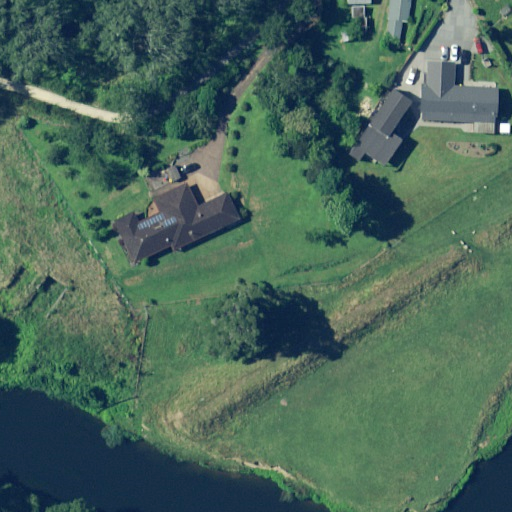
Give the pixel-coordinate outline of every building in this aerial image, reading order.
[(408,0),(387,0),(380,48),(395,50),(399,22),(405,23),(408,0)] [(363,8),(348,9),(348,18),(354,18),(354,33),(363,33),(363,8)] [(349,31),(337,34),(339,44),(351,41),(349,31)] [(451,64),(423,63),(422,85),(418,85),(416,120),(470,123),(469,134),(489,135),(492,88),(449,85),(451,64)] [(345,156),(355,163),(360,154),(379,167),(396,142),(385,134),(406,103),(405,102),(389,91),(365,126),(345,156)] [(173,166),(162,172),(167,182),(178,176),(173,166)] [(195,208),(184,184),(150,200),(157,214),(135,224),(130,213),(110,223),(129,264),(167,247),(169,251),(236,220),(224,194),(195,208)]
